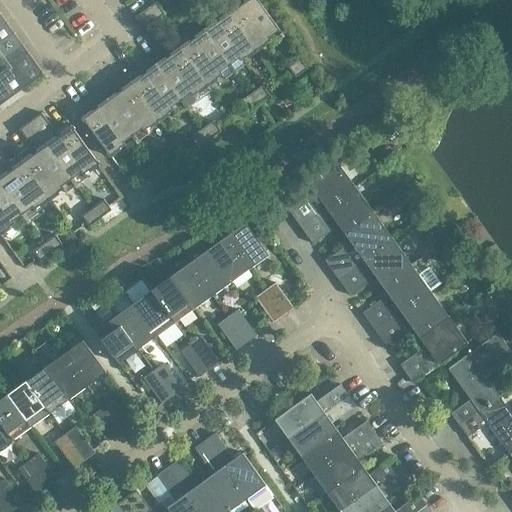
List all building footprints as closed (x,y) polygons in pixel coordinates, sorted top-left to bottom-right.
[(285,37),(258,0),(240,0),(241,0),(242,0),(244,3),(232,12),(230,11),(229,11),(258,52),(260,51),(258,49),(272,39),(270,37),(279,31),(283,38),(285,37)] [(144,29),(165,14),(157,2),(156,3),(136,17),(144,29)] [(258,52),(229,11),(228,12),(229,14),(217,23),(215,20),(215,19),(215,18),(203,26),(237,74),(238,73),(232,64),(240,59),(242,61),(256,51),(257,53),(258,52)] [(0,43),(15,33),(8,23),(0,29),(0,43)] [(237,74),(203,26),(192,35),(192,36),(193,35),(195,39),(183,47),(182,46),(181,46),(210,87),(211,86),(210,84),(224,74),(222,72),(230,66),(236,74),(237,74)] [(0,55),(2,58),(22,43),(15,33),(0,43),(0,55)] [(9,68),(29,53),(22,43),(2,58),(9,68)] [(210,87),(181,46),(179,47),(181,49),(168,58),(166,55),(166,54),(166,53),(154,61),(188,109),(190,108),(184,99),(192,94),(193,96),(207,86),(209,88),(210,87)] [(16,77),(36,63),(29,53),(9,68),(16,77)] [(308,69),(301,58),(289,67),(297,78),(308,69)] [(188,109),(154,61),(143,70),(144,71),(144,70),(147,74),(134,82),(133,81),(132,82),(161,122),(162,121),(161,119),(175,109),(173,107),(181,101),(187,109),(188,109)] [(24,89),(44,74),(36,63),(16,77),(24,89)] [(24,89),(16,77),(9,68),(0,73),(0,80),(12,97),(24,89)] [(0,106),(12,97),(0,80),(0,106)] [(161,122),(132,82),(131,82),(132,84),(120,93),(117,90),(118,89),(117,88),(106,96),(140,144),(141,143),(135,134),(143,129),(145,131),(159,121),(160,123),(161,122)] [(271,96),(269,93),(263,86),(252,94),(259,104),(271,96)] [(259,104),(252,94),(240,102),(248,113),(259,104)] [(140,144),(106,96),(94,105),(95,106),(95,105),(98,109),(86,118),(84,116),(83,117),(112,157),(113,156),(112,154),(126,144),(124,142),(132,136),(138,145),(140,144)] [(100,166),(71,125),(70,126),(71,128),(59,137),(56,134),(57,133),(42,113),(31,121),(79,188),(80,187),(74,178),(82,173),(84,175),(98,165),(99,167),(100,166)] [(79,188),(31,121),(19,129),(34,149),(35,149),(37,153),(25,161),(23,160),(22,161),(51,201),(52,200),(51,198),(65,188),(63,186),(71,180),(77,188),(79,188)] [(222,131),(220,128),(214,121),(203,129),(211,139),(222,131)] [(211,139),(203,129),(191,137),(197,145),(199,148),(211,139)] [(173,166),(171,163),(166,156),(154,164),(162,174),(173,166)] [(51,201),(22,161),(21,161),(22,163),(10,172),(7,169),(8,168),(0,157),(0,181),(30,223),(31,222),(25,213),(33,208),(35,210),(49,200),(50,202),(51,201)] [(356,187),(337,160),(307,181),(327,208),(356,187)] [(162,174),(154,164),(143,172),(147,178),(148,180),(150,183),(162,174)] [(30,223),(0,181),(0,233),(2,236),(4,235),(2,233),(16,224),(14,221),(23,215),(29,223),(30,223)] [(375,213),(356,187),(327,208),(345,234),(375,213)] [(320,212),(308,195),(288,209),(301,226),(320,212)] [(112,210),(110,207),(109,206),(104,200),(93,208),(101,218),(112,210)] [(101,218),(93,208),(82,216),(86,222),(87,224),(89,227),(101,218)] [(333,230),(320,212),(301,226),(313,244),(333,230)] [(393,239),(375,213),(345,234),(364,260),(393,239)] [(270,255),(246,223),(227,237),(251,269),(270,255)] [(63,245),(61,242),(56,235),(44,243),(52,253),(63,245)] [(251,269),(227,237),(209,250),(232,282),(251,269)] [(412,265),(393,239),(364,260),(383,286),(412,265)] [(52,253),(44,243),(33,251),(37,257),(39,259),(41,262),(52,253)] [(358,264),(345,247),(326,261),(338,278),(358,264)] [(232,282),(209,250),(190,263),(214,296),(232,282)] [(214,296),(190,263),(172,277),(195,309),(214,296)] [(370,282),(358,264),(338,278),(351,296),(370,282)] [(431,291),(412,265),(383,286),(401,312),(431,291)] [(195,309),(172,277),(153,290),(176,322),(195,309)] [(295,308),(276,283),(266,290),(285,316),(295,308)] [(176,322),(153,290),(134,304),(158,336),(176,322)] [(285,316),(266,290),(256,297),(274,323),(285,316)] [(449,317),(431,291),(401,312),(420,338),(449,317)] [(395,316),(383,299),(363,313),(376,330),(395,316)] [(158,336),(134,304),(116,317),(139,349),(158,336)] [(258,335),(239,309),(229,317),(248,343),(258,335)] [(408,334),(395,316),(376,330),(388,348),(408,334)] [(139,349),(116,317),(96,331),(120,364),(139,349)] [(248,343),(229,317),(219,324),(237,350),(248,343)] [(469,344),(449,317),(420,338),(440,365),(469,344)] [(500,396),(486,377),(511,358),(511,351),(498,333),(449,369),(471,399),(451,413),(460,425),(500,396)] [(221,362),(202,336),(192,344),(210,370),(221,362)] [(107,373),(84,340),(65,354),(89,386),(107,373)] [(210,370),(192,344),(181,351),(200,377),(210,370)] [(433,369),(420,351),(400,365),(414,383),(433,369)] [(89,386),(65,354),(46,367),(70,400),(89,386)] [(183,389),(165,363),(155,371),(173,396),(183,389)] [(70,400),(46,367),(28,381),(51,413),(70,400)] [(173,396),(155,371),(144,378),(163,404),(173,396)] [(51,413),(28,381),(9,394),(32,427),(51,413)] [(289,438),(349,395),(341,384),(317,401),(311,394),(275,420),(289,438)] [(32,427),(9,394),(0,400),(0,421),(13,440),(32,427)] [(338,431),(332,423),(357,406),(349,395),(289,438),(302,457),(338,431)] [(510,453),(511,451),(511,412),(500,396),(460,425),(468,437),(488,423),(510,453)] [(132,426),(114,400),(104,407),(122,433),(132,426)] [(122,433),(104,407),(93,415),(112,441),(122,433)] [(0,450),(13,440),(0,421),(0,450)] [(315,475),(375,432),(367,421),(343,438),(338,431),(302,457),(315,475)] [(95,453),(77,427),(66,434),(85,460),(95,453)] [(364,467),(359,460),(383,442),(375,432),(315,475),(328,493),(364,467)] [(267,485),(248,460),(243,453),(232,461),(228,455),(230,454),(216,433),(206,441),(248,499),(267,485)] [(85,460),(66,434),(56,442),(75,468),(85,460)] [(229,511),(248,499),(206,441),(195,448),(210,468),(212,467),(216,472),(206,480),(228,511),(229,511)] [(58,480),(39,454),(29,461),(48,487),(58,480)] [(341,511),(401,468),(394,457),(369,475),(364,467),(328,493),(341,511)] [(228,511),(206,480),(195,488),(191,482),(193,481),(178,460),(168,468),(200,511),(228,511)] [(48,487),(29,461),(19,469),(38,494),(48,487)] [(200,511),(168,468),(158,475),(173,495),(175,493),(179,499),(168,507),(171,511),(200,511)] [(378,511),(390,504),(385,496),(409,479),(401,468),(341,511),(378,511)] [(13,511),(21,506),(2,481),(0,482),(0,499),(9,511),(13,511)] [(149,511),(151,511),(137,490),(117,504),(123,511),(149,511)] [(417,511),(427,505),(420,494),(395,511),(390,504),(378,511),(417,511)] [(9,511),(0,499),(0,511),(9,511)]
